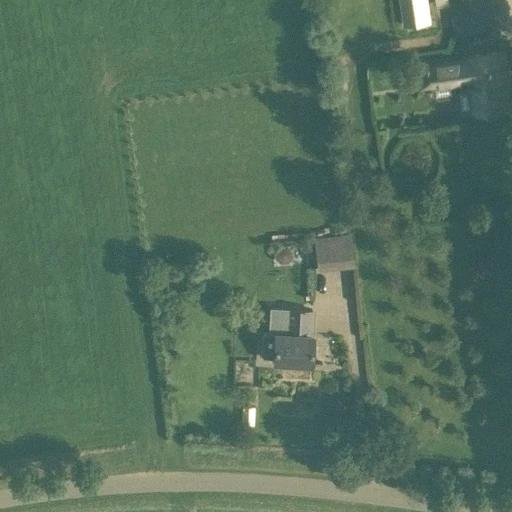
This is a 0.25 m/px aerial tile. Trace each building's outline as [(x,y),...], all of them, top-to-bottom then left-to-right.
[(426,0),(401,0),(405,24),(430,20),(426,0)] [(497,27),(492,0),(449,0),(455,34),(497,27)] [(466,55),(467,58),(417,65),(420,86),(431,84),(432,94),(439,98),(450,97),(455,90),(454,81),(470,79),(471,87),(461,88),(456,95),(457,106),(464,110),(474,109),(474,111),(511,105),(503,50),(466,55)] [(350,233),(314,236),(317,269),(353,265),(350,233)] [(278,245),(274,251),(274,258),(279,263),(287,262),(293,256),(292,249),(287,244),(278,245)] [(312,335),(311,335),(313,310),(284,308),(282,333),(275,333),(274,360),(311,362),(312,335)]
